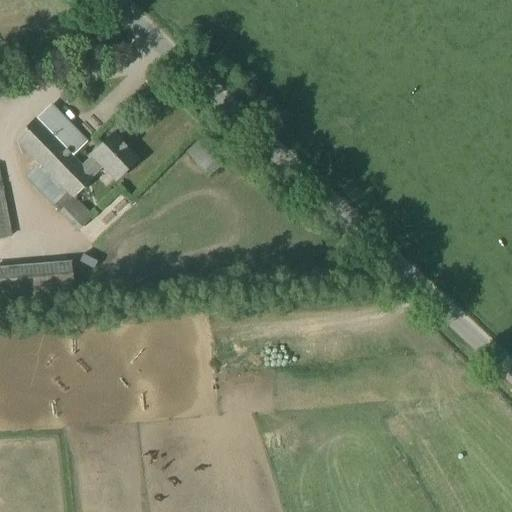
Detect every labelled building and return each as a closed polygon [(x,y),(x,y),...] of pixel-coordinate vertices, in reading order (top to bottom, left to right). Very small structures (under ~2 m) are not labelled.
[(12,79),(0,81),(0,102),(15,100),(12,79)] [(110,82),(100,94),(108,101),(118,89),(110,82)] [(37,117),(13,139),(46,173),(66,193),(72,200),(94,179),(93,177),(103,168),(114,179),(136,159),(114,135),(82,165),(37,117)] [(204,136),(185,154),(208,178),(227,161),(204,136)] [(46,173),(31,184),(52,207),(66,193),(46,173)] [(0,238),(11,236),(0,180),(0,238)] [(70,265),(0,269),(0,310),(73,305),(70,265)] [(286,332),(286,322),(261,321),(260,331),(286,332)]
